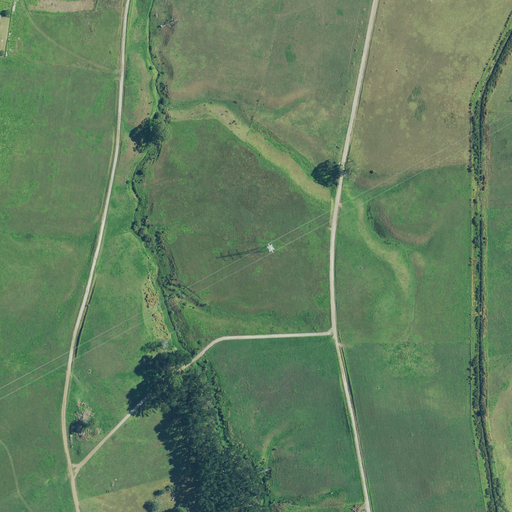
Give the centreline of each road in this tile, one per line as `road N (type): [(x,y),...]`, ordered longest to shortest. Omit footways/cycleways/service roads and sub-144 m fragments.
road 1 (track): [(133,0),(125,138),(90,308),(75,342),(68,411),(82,511)]
road 2 (track): [(382,0),(337,230),(337,300),(369,511)]
road 3 (track): [(493,511),(475,419),(478,94),(511,25)]
road 4 (track): [(77,479),(98,443),(213,342),(341,328)]
